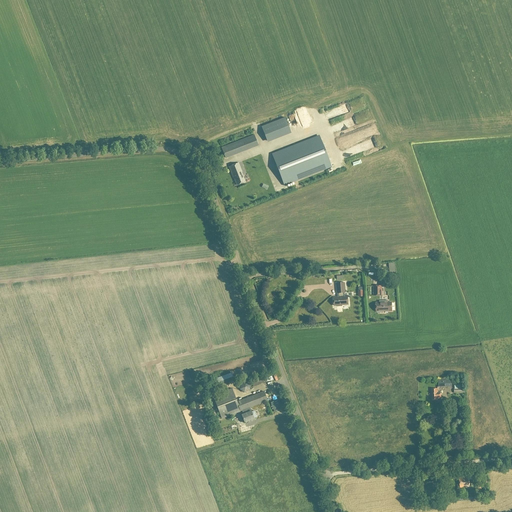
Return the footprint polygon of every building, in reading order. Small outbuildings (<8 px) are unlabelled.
[(267,141),(281,135),(275,121),(261,127),(267,141)] [(258,146),(254,135),(221,148),(226,159),(258,146)] [(319,136),(272,155),(284,185),(331,166),(319,136)] [(242,175),(243,175),(239,163),(229,167),(233,179),(234,179),(237,186),(245,182),(242,175)] [(339,297),(333,298),(334,306),(337,306),(337,307),(342,306),(342,305),(348,305),(347,297),(345,297),(344,293),(345,293),(344,283),(337,284),(337,294),(339,293),(339,297)] [(373,286),(373,296),(382,296),(381,286),(373,286)] [(384,311),(384,301),(379,301),(379,303),(376,303),(376,311),(384,311)] [(388,301),(384,301),(384,311),(392,311),(392,302),(388,303),(388,301)] [(221,385),(220,384),(233,379),(233,377),(232,377),(231,373),(213,379),(215,386),(221,385)] [(261,377),(251,381),(253,387),(261,384),(264,383),(261,377)] [(244,393),(250,391),(251,385),(246,382),(240,383),(239,389),(244,393)] [(454,386),(454,389),(454,393),(465,393),(464,389),(462,389),(462,385),(462,383),(455,383),(455,386),(454,386)] [(237,402),(232,388),(212,396),(221,419),(241,411),(243,414),(241,415),(244,423),(254,419),(254,418),(256,417),(254,411),(251,413),(250,408),(267,401),(263,391),(237,402)] [(431,400),(437,400),(437,399),(441,399),(441,393),(438,393),(438,389),(431,389),(431,400)] [(463,477),(459,477),(460,488),(464,488),(464,486),(466,485),(466,486),(469,486),(469,478),(463,479),(463,477)] [(473,483),(474,492),(480,492),(480,490),(482,490),(481,482),(473,483)]
